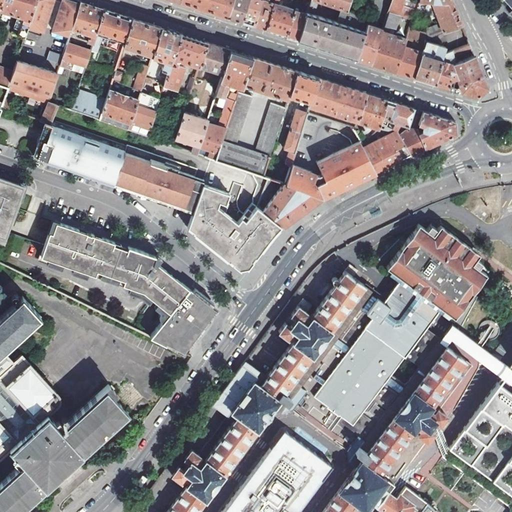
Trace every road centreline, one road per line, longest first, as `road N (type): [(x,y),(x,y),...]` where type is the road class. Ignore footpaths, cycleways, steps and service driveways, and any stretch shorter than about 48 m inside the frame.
road 1 (tertiary): [(117,0),(485,116)]
road 2 (residential): [(0,160),(121,203),(253,310)]
road 3 (secondary): [(253,310),(101,511)]
road 4 (secondary): [(396,185),(310,235),(253,310)]
